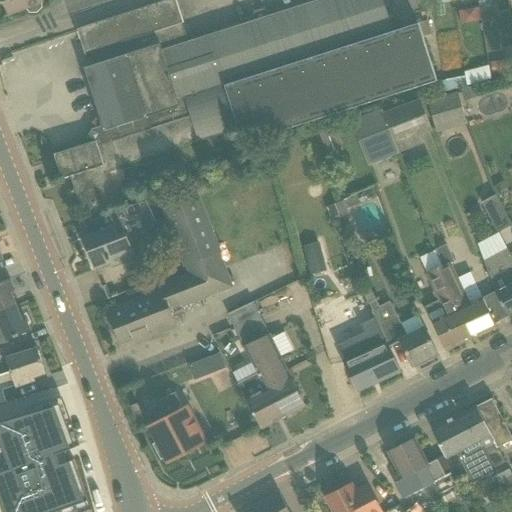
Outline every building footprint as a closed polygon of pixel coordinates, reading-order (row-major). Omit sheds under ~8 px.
[(3,0),(9,14),(26,7),(30,12),(37,12),(42,8),(42,1),(43,0),(3,0)] [(106,166),(433,86),(417,23),(391,30),(383,0),(321,0),(187,33),(178,0),(174,0),(78,24),(88,65),(84,66),(102,138),(54,150),(61,177),(73,174),(81,209),(114,200),(106,166)] [(468,54),(487,52),(482,6),(463,8),(468,54)] [(500,26),(511,24),(510,11),(498,13),(500,26)] [(492,75),(511,72),(511,69),(511,60),(491,62),(492,75)] [(466,77),(467,86),(491,79),(489,66),(465,72),(466,77)] [(464,100),(478,96),(474,86),(461,90),(464,100)] [(466,116),(466,115),(459,92),(428,101),(435,124),(466,116)] [(396,146),(419,137),(433,131),(420,99),(384,113),(395,142),(396,146)] [(364,154),(395,142),(384,113),(382,109),(351,121),(364,154)] [(318,130),(327,153),(342,148),(333,124),(318,130)] [(139,336),(141,340),(177,326),(171,310),(232,286),(219,252),(220,251),(198,195),(163,209),(185,265),(187,264),(191,274),(160,286),(162,290),(108,311),(120,343),(139,336)] [(482,203),(498,232),(511,224),(496,195),(482,203)] [(111,265),(112,267),(136,258),(126,233),(125,229),(142,222),(143,227),(156,222),(146,200),(92,221),(96,233),(83,238),(95,271),(111,265)] [(343,201),(328,207),(333,220),(349,214),(343,201)] [(446,244),(436,249),(436,250),(443,266),(442,266),(445,273),(445,283),(471,338),(495,327),(495,328),(497,327),(495,323),(507,316),(496,291),(495,292),(483,298),(471,272),(459,278),(451,263),(454,262),(446,244)] [(484,261),(495,292),(496,291),(507,316),(508,317),(511,314),(511,257),(507,248),(484,261)] [(323,262),(318,258),(307,261),(311,275),(325,272),(323,262)] [(442,266),(427,273),(440,300),(425,307),(445,350),(447,350),(447,349),(471,338),(445,283),(445,273),(442,266)] [(0,282),(0,313),(17,306),(11,292),(15,291),(10,279),(0,282)] [(368,304),(370,303),(376,300),(369,285),(361,289),(368,304)] [(329,330),(355,320),(345,297),(319,307),(329,330)] [(400,341),(413,366),(438,353),(425,328),(408,336),(398,317),(391,301),(380,307),(376,300),(370,303),(373,310),(372,311),(376,317),(388,343),(389,347),(400,341)] [(227,315),(235,329),(259,316),(252,302),(227,315)] [(0,350),(10,348),(7,340),(31,331),(26,319),(22,320),(17,306),(0,313),(0,350)] [(235,329),(244,347),(253,342),(262,360),(265,358),(278,383),(273,385),(281,399),(274,403),(282,418),(306,406),(269,334),(259,316),(235,329)] [(389,347),(388,343),(376,317),(360,325),(364,333),(337,347),(345,363),(344,364),(358,392),(401,372),(389,347)] [(285,332),(273,336),(280,353),(291,349),(285,332)] [(262,429),(282,418),(274,403),(281,399),(273,385),(278,383),(265,358),(262,360),(253,342),(244,347),(258,373),(238,384),(262,429)] [(16,387),(35,381),(34,377),(46,373),(37,348),(6,358),(11,372),(0,375),(0,404),(7,403),(2,390),(16,385),(16,387)] [(190,368),(194,379),(223,367),(219,356),(207,361),(190,368)] [(161,440),(153,444),(161,460),(166,458),(169,456),(172,461),(182,456),(205,444),(190,414),(186,406),(181,408),(173,393),(159,400),(167,417),(153,424),(161,440)] [(511,472),(498,448),(511,440),(511,437),(492,399),(465,413),(486,453),(495,472),(499,482),(500,481),(506,492),(510,495),(511,493),(511,472)] [(46,409),(61,452),(57,453),(11,468),(0,472),(0,511),(55,511),(59,511),(85,501),(69,456),(67,450),(71,449),(68,441),(55,406),(46,409)] [(495,472),(486,453),(465,413),(432,430),(446,455),(447,458),(449,457),(457,453),(472,483),(495,472)] [(415,439),(388,452),(402,479),(397,482),(405,496),(414,491),(430,483),(445,476),(437,460),(428,464),(415,439)] [(351,484),(327,497),(334,511),(381,511),(368,485),(355,492),(351,484)] [(288,511),(279,495),(247,511),(288,511)]
